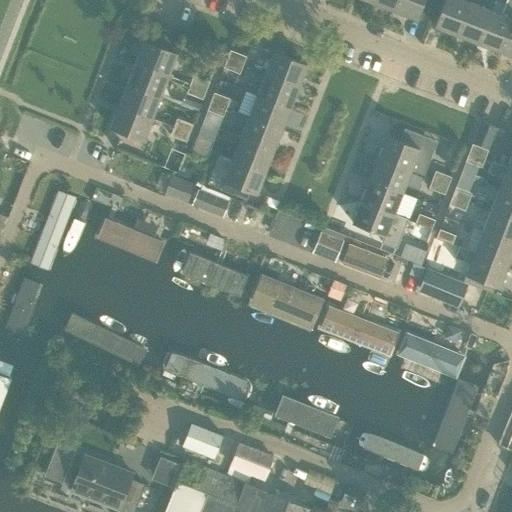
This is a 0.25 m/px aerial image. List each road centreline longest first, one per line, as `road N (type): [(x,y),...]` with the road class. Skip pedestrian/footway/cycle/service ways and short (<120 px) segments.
road 1 (residential): [(511,339),(59,163),(31,177),(0,257)]
road 2 (residential): [(119,381),(446,506),(468,495),(511,380)]
road 3 (residential): [(511,91),(272,0)]
